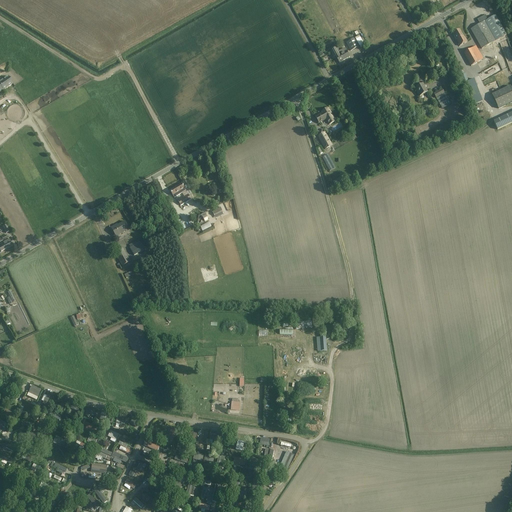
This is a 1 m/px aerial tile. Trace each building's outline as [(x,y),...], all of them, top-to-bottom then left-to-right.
[(470,30),(473,34),(482,49),(506,35),(495,16),(488,20),(485,15),(477,20),(480,24),(470,30)] [(456,40),(460,47),(467,42),(465,38),(464,38),(459,30),(454,33),(457,40),(456,40)] [(346,43),(348,47),(351,51),(359,46),(355,39),(346,43)] [(464,53),(471,67),(483,60),(476,47),(464,53)] [(336,49),(335,49),(331,52),(334,57),(335,56),(339,63),(350,57),(345,49),(338,52),(336,49)] [(0,82),(0,92),(13,84),(8,77),(0,82)] [(417,93),(419,95),(419,97),(427,92),(423,84),(415,89),(418,92),(417,93)] [(492,95),(498,109),(511,102),(511,89),(510,87),(492,95)] [(448,103),(439,107),(441,112),(450,108),(448,103)] [(332,116),(331,113),(328,109),(322,112),(323,114),(316,118),(319,123),(326,119),(329,125),(335,122),(332,116)] [(483,109),(476,113),(480,119),(487,115),(483,109)] [(498,130),(511,123),(511,113),(494,122),(498,130)] [(318,137),(325,149),(332,146),(325,133),(318,137)] [(170,191),(173,196),(174,198),(186,191),(182,184),(170,191)] [(178,201),(181,206),(191,200),(188,195),(178,201)] [(111,228),(116,237),(129,230),(125,222),(116,227),(115,226),(111,228)] [(0,246),(0,251),(0,252),(12,246),(9,240),(3,243),(4,245),(0,246)] [(140,243),(138,244),(130,249),(134,256),(145,250),(140,243)] [(123,249),(115,254),(122,267),(130,262),(123,249)]
